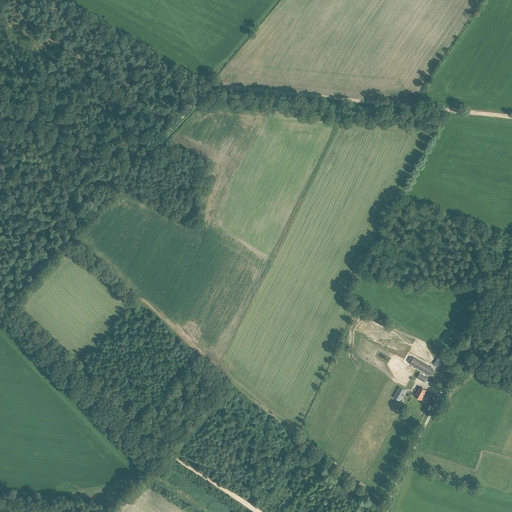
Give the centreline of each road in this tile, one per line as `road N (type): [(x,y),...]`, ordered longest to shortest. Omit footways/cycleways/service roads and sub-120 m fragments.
road 1 (track): [(0,186),(139,158),(214,86),(511,117)]
road 2 (track): [(258,511),(168,453),(0,292)]
